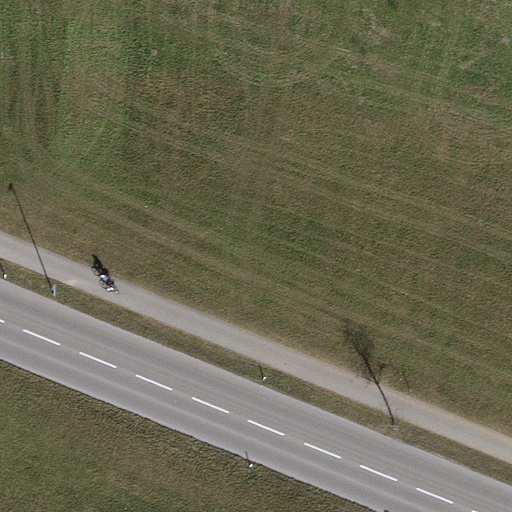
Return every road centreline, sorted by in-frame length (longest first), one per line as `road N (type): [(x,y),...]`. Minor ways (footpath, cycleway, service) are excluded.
road 1 (track): [(0,245),(511,450)]
road 2 (tertiary): [(469,511),(0,321)]
